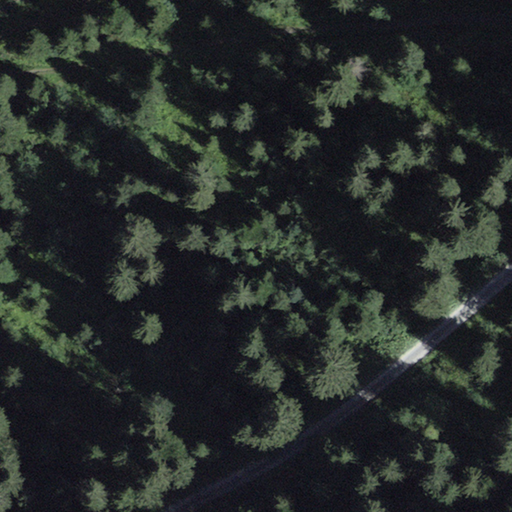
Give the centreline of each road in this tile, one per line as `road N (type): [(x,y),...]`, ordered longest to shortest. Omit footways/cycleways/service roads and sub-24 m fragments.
road 1 (track): [(511,20),(276,31),(0,72)]
road 2 (track): [(177,511),(357,407),(511,273)]
